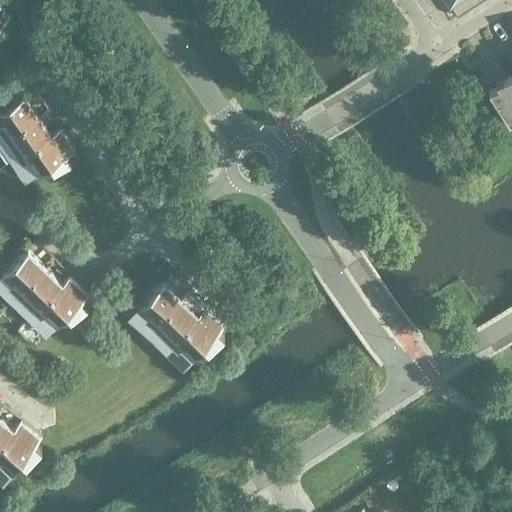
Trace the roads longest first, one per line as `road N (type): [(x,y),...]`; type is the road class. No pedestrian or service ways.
road 1 (tertiary): [(271,185),(410,383)]
road 2 (residential): [(151,232),(45,78)]
road 3 (residential): [(279,147),(436,46)]
road 4 (residential): [(151,232),(104,268),(0,206)]
road 5 (tertiary): [(142,0),(242,142)]
road 6 (unclassified): [(269,473),(410,383)]
road 7 (tertiary): [(410,383),(511,318)]
